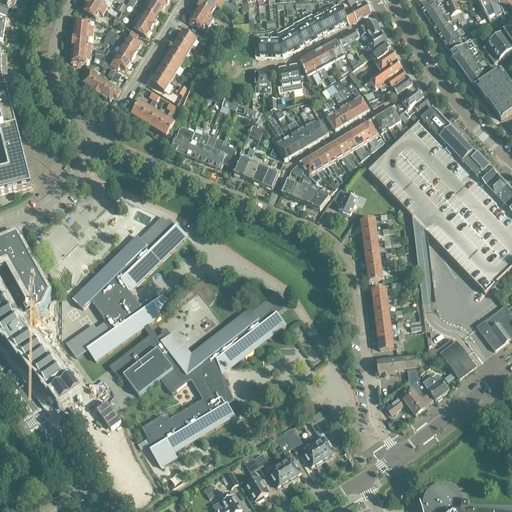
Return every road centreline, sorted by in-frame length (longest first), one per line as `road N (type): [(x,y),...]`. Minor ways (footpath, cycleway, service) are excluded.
road 1 (residential): [(394,456),(370,390),(346,257),(330,237),(106,134)]
road 2 (residential): [(391,7),(433,78),(511,163)]
road 3 (unknown): [(11,225),(40,287),(49,384)]
road 4 (residential): [(68,0),(55,38),(55,81),(87,124),(106,134)]
road 5 (residential): [(106,134),(186,0)]
road 6 (residential): [(252,70),(275,69),(391,7)]
road 7 (secondary): [(87,485),(0,359)]
road 8 (residential): [(106,134),(45,209),(0,230)]
road 9 (tertiary): [(394,456),(511,369)]
road 10 (secondary): [(0,384),(74,493)]
